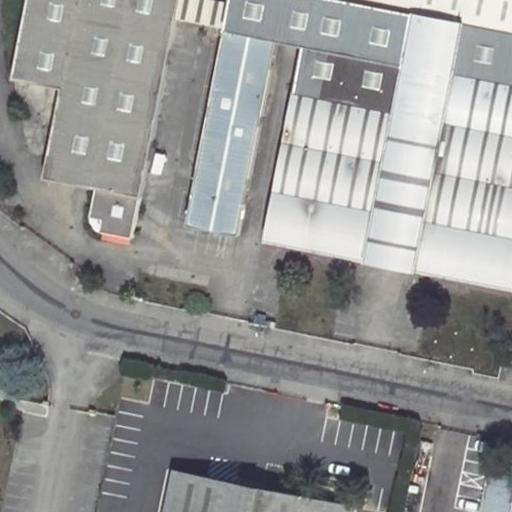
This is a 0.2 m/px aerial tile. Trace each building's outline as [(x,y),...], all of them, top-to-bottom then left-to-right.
[(29,0),(15,80),(62,90),(45,178),(97,190),(92,217),(104,219),(102,231),(133,237),(177,20),(201,25),(205,0),(29,0)] [(511,0),(233,0),(232,5),(207,0),(205,0),(201,25),(227,30),(188,227),(239,238),(278,43),(306,49),(269,242),(511,289),(511,0)] [(367,503),(391,508),(409,437),(385,431),(367,503)] [(511,511),(511,474),(490,471),(483,511),(511,511)] [(175,473),(167,511),(347,511),(348,509),(175,473)]
